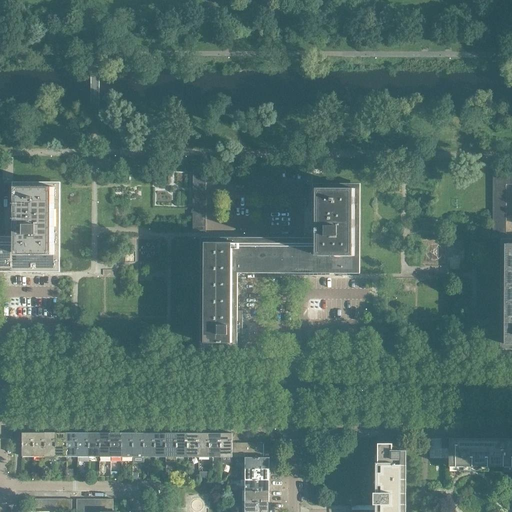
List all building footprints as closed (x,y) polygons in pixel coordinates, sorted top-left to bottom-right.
[(207,183),(207,170),(193,170),(193,188),(206,188),(206,183),(207,183)] [(250,183),(250,176),(243,176),(243,170),(237,170),(237,183),(250,183)] [(507,185),(507,172),(493,171),(493,189),(506,189),(506,185),(507,185)] [(60,259),(60,182),(13,182),(13,237),(0,236),(0,272),(60,272),(60,259)] [(360,274),(360,184),(314,183),(313,183),(313,238),(201,237),(201,340),(201,348),(238,348),(238,273),(360,274)] [(511,238),(501,239),(501,337),(501,349),(511,349),(511,238)] [(34,456),(34,432),(23,432),(23,456),(34,456)] [(45,456),(45,432),(34,432),(34,456),(45,456)] [(56,456),(56,454),(56,432),(45,432),(45,456),(56,456)] [(67,454),(67,433),(56,432),(56,454),(67,454)] [(78,457),(78,454),(78,433),(67,433),(67,454),(67,456),(78,457)] [(89,454),(89,433),(78,433),(78,454),(89,454)] [(100,457),(100,454),(100,433),(89,433),(89,454),(89,457),(100,457)] [(111,454),(111,433),(100,433),(100,454),(111,454)] [(122,457),(122,433),(111,433),(111,454),(111,457),(122,457)] [(133,457),(133,433),(122,433),(122,457),(133,457)] [(144,457),(144,433),(133,433),(133,457),(144,457)] [(155,455),(155,433),(144,433),(144,457),(155,457),(155,455)] [(166,455),(166,433),(155,433),(155,455),(166,455)] [(177,455),(177,433),(166,433),(166,455),(177,455)] [(188,457),(188,433),(177,433),(177,455),(177,457),(188,457)] [(199,457),(199,455),(199,433),(188,433),(188,457),(199,457)] [(210,455),(210,433),(199,433),(199,455),(210,455)] [(221,455),(221,436),(221,433),(210,433),(210,455),(221,455)] [(233,457),(233,443),(233,433),(221,433),(221,436),(221,455),(221,457),(233,457)] [(442,448),(442,438),(430,438),(430,459),(449,459),(450,448),(442,448)] [(511,466),(511,438),(450,439),(450,441),(450,448),(449,459),(449,467),(511,466)] [(263,457),(263,443),(245,443),(245,457),(246,457),(263,457)] [(406,511),(407,451),(393,451),(393,443),(379,443),(379,454),(376,454),(376,461),(379,461),(379,472),(375,472),(375,485),(379,485),(379,492),(374,492),(374,499),(375,499),(375,503),(378,503),(378,505),(378,510),(378,511),(375,511),(406,511)] [(270,469),(270,457),(263,457),(246,457),(246,469),(270,469)] [(269,480),(270,469),(246,469),(245,480),(248,480),(269,480)] [(269,491),(269,480),(248,480),(248,491),(269,491)] [(269,502),(269,491),(248,491),(248,502),(269,502)] [(269,511),(269,503),(269,502),(248,502),(247,511),(269,511)]
